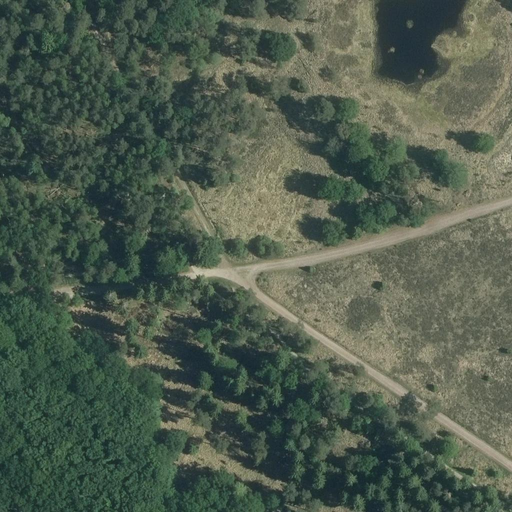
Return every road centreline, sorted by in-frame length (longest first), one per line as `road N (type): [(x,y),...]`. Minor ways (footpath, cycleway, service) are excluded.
road 1 (track): [(511,467),(230,271),(78,0)]
road 2 (track): [(0,303),(327,257),(511,201)]
